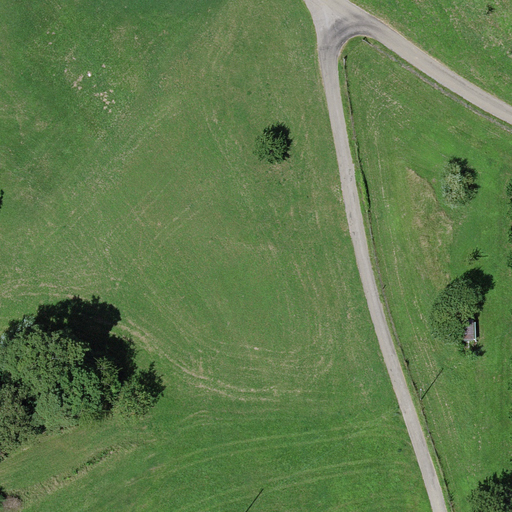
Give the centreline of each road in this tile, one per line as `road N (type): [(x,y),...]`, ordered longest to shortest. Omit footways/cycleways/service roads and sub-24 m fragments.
road 1 (track): [(437,511),(378,327),(353,217),(328,2)]
road 2 (track): [(511,119),(328,2)]
